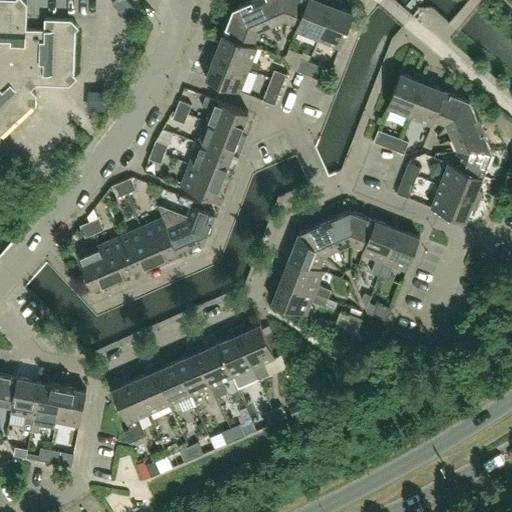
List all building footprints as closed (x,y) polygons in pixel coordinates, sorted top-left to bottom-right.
[(0,0),(0,133),(31,106),(36,106),(37,94),(28,85),(33,80),(37,84),(69,85),(77,77),(74,74),(75,31),(79,27),(71,19),(44,18),(44,29),(26,28),(27,3),(24,0),(0,0)] [(114,0),(112,3),(126,17),(135,8),(126,0),(114,0)] [(271,26),(259,0),(251,0),(233,8),(258,32),(271,26)] [(285,20),(284,0),(259,0),(271,26),(285,20)] [(298,25),(308,0),(284,0),(285,20),(297,25),(298,25)] [(318,38),(332,0),(322,0),(322,1),(320,0),(308,0),(298,25),(297,25),(296,29),(318,38)] [(340,46),(353,13),(341,8),(343,2),(336,0),(332,0),(318,38),(340,46)] [(258,32),(233,8),(223,34),(252,46),(253,44),(258,32)] [(248,68),(257,46),(253,44),(252,46),(223,34),(218,46),(213,44),(209,53),(248,68)] [(240,91),(248,68),(209,53),(206,62),(211,65),(206,77),(240,91)] [(296,70),(304,73),(308,61),(301,58),(296,70)] [(304,73),(311,76),(316,64),(308,61),(304,73)] [(311,76),(319,79),(324,67),(316,64),(311,76)] [(331,70),(324,67),(319,79),(327,81),(331,70)] [(275,69),(272,77),(284,82),(286,74),(275,69)] [(410,115),(425,76),(416,72),(414,77),(400,72),(387,106),(410,115)] [(433,119),(444,89),(432,85),(434,79),(425,76),(410,115),(432,123),(434,119),(433,119)] [(272,77),(269,84),(281,89),(284,82),(272,77)] [(269,84),(266,92),(278,97),(281,89),(269,84)] [(446,124),(470,99),(444,89),(433,119),(434,119),(446,124)] [(108,92),(98,92),(90,92),(89,109),(107,109),(108,92)] [(275,104),(278,97),(266,92),(263,100),(275,104)] [(240,134),(248,111),(215,98),(206,120),(240,134)] [(180,99),(176,109),(188,113),(192,104),(180,99)] [(481,125),(470,99),(446,124),(452,137),(481,125)] [(184,123),(188,113),(176,109),(172,118),(184,123)] [(232,155),(240,134),(206,120),(198,142),(232,155)] [(492,150),(481,125),(452,137),(458,151),(492,150)] [(374,141),(381,144),(386,132),(378,129),(374,141)] [(394,135),(386,132),(381,144),(389,147),(394,135)] [(401,138),(394,135),(389,147),(397,150),(401,138)] [(409,141),(401,138),(397,150),(404,153),(409,141)] [(156,139),(153,149),(164,153),(168,144),(156,139)] [(223,176),(232,155),(198,142),(189,163),(223,176)] [(161,163),(164,153),(153,149),(149,158),(161,163)] [(482,176),(492,150),(458,151),(453,164),(453,165),(482,176)] [(408,162),(405,170),(418,175),(420,167),(408,162)] [(477,188),(482,176),(453,165),(453,164),(449,162),(440,184),(479,200),(483,191),(477,188)] [(215,198),(223,176),(189,163),(181,185),(215,198)] [(405,170),(403,178),(415,182),(418,175),(405,170)] [(131,177),(122,181),(127,192),(136,188),(131,177)] [(403,178),(400,185),(412,190),(415,182),(403,178)] [(118,196),(127,192),(122,181),(112,185),(118,196)] [(476,209),(479,200),(440,184),(432,207),(465,220),(470,207),(476,209)] [(21,199),(8,185),(0,191),(0,193),(12,207),(21,199)] [(409,197),(412,190),(400,185),(397,193),(409,197)] [(207,233),(215,213),(204,209),(205,204),(180,195),(178,201),(191,206),(187,217),(167,225),(166,226),(177,250),(198,240),(197,237),(207,233)] [(351,244),(350,209),(325,221),(338,250),(351,244)] [(365,249),(376,219),(350,209),(351,244),(364,249),(365,249)] [(177,250),(166,226),(167,225),(163,216),(141,226),(156,259),(177,250)] [(99,217),(89,221),(94,233),(104,229),(99,217)] [(379,275),(397,228),(376,219),(365,249),(364,249),(362,253),(376,258),(367,281),(375,285),(379,275)] [(85,237),(94,233),(89,221),(80,225),(85,237)] [(338,250),(325,221),(299,232),(324,256),(338,250)] [(156,259),(141,226),(120,235),(135,268),(156,259)] [(407,270),(420,236),(397,228),(379,275),(387,278),(392,265),(407,270)] [(324,256),(299,232),(289,258),(319,269),(319,268),(324,256)] [(135,268),(120,235),(99,244),(114,277),(135,268)] [(114,277),(99,244),(78,254),(92,287),(114,277)] [(318,284),(323,270),(319,268),(319,269),(289,258),(281,279),(328,297),(331,289),(318,284)] [(326,304),(328,297),(281,279),(272,301),(306,314),(311,301),(325,306),(326,304)] [(365,292),(362,299),(366,308),(369,302),(371,295),(365,292)] [(328,297),(326,304),(335,307),(337,301),(328,297)] [(369,302),(366,308),(368,313),(372,314),(376,304),(369,302)] [(372,314),(379,317),(384,305),(376,302),(376,304),(372,314)] [(392,308),(384,305),(379,317),(387,320),(392,308)] [(350,314),(347,322),(359,326),(361,322),(362,319),(350,314)] [(356,334),(359,326),(347,322),(344,329),(356,334)] [(275,356),(261,323),(248,329),(245,323),(236,327),(258,378),(270,373),(265,361),(275,356)] [(258,378),(236,327),(227,331),(230,337),(218,342),(232,375),(238,387),(258,378)] [(232,375),(218,342),(206,347),(204,342),(195,346),(212,384),(232,375)] [(212,384),(195,346),(186,350),(188,355),(176,360),(191,393),(212,384)] [(191,393),(176,360),(164,365),(162,360),(153,364),(170,402),(178,399),(183,409),(195,403),(191,393)] [(170,402),(153,364),(144,368),(146,373),(134,378),(149,411),(170,402)] [(12,408),(18,376),(0,372),(0,405),(11,407),(12,408)] [(31,430),(31,429),(41,381),(18,376),(12,408),(11,407),(10,412),(25,415),(23,429),(31,430)] [(134,439),(146,434),(138,416),(149,411),(134,378),(123,384),(120,378),(110,383),(130,428),(124,430),(129,441),(134,439)] [(55,428),(56,421),(63,385),(41,381),(31,429),(39,431),(40,425),(55,428)] [(80,425),(87,390),(63,385),(56,421),(80,425)] [(229,401),(222,412),(233,419),(240,408),(229,401)] [(282,405),(272,409),(278,421),(287,417),(282,405)] [(268,425),(278,421),(272,409),(263,413),(268,425)] [(240,423),(231,427),(236,439),(245,435),(240,423)] [(215,448),(236,439),(231,427),(222,431),(221,430),(209,435),(215,448)] [(198,442),(189,446),(194,457),(203,453),(198,442)] [(26,457),(28,449),(15,446),(14,454),(26,457)] [(185,461),(194,457),(189,446),(180,450),(185,461)] [(38,459),(48,461),(51,449),(41,447),(38,459)] [(61,451),(51,449),(48,461),(58,463),(61,451)] [(161,472),(156,460),(146,465),(151,476),(161,472)]
